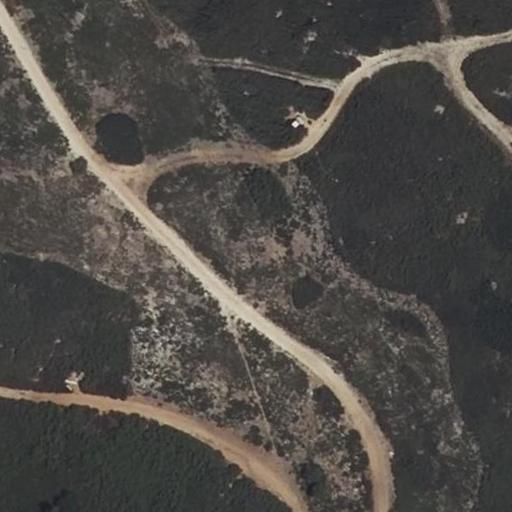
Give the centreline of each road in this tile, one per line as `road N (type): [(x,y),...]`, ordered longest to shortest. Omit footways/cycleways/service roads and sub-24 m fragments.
road 1 (track): [(375,511),(363,431),(341,389),(182,255),(52,124),(0,19)]
road 2 (track): [(114,186),(214,157),(285,155),(358,71),(511,29)]
road 3 (track): [(288,511),(276,480),(182,420),(112,398),(0,383)]
